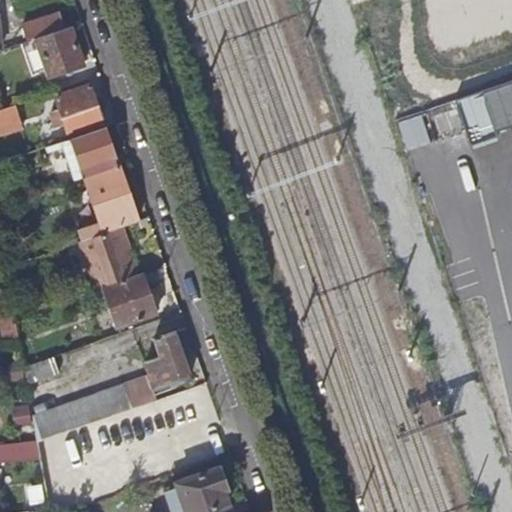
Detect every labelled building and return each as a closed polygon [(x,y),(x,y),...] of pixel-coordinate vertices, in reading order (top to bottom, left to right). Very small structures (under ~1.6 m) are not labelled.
[(63,30),(58,16),(19,29),(24,43),(36,39),(63,30)] [(447,176),(397,19),(361,30),(414,186),(447,176)] [(84,65),(71,27),(63,30),(36,39),(48,78),(65,72),(70,70),(84,65)] [(105,110),(99,93),(94,94),(91,85),(73,91),(87,134),(105,127),(100,112),(105,110)] [(0,126),(10,124),(6,109),(0,110),(0,126)] [(115,158),(105,127),(87,134),(61,142),(63,148),(71,145),(81,176),(115,165),(113,159),(115,158)] [(81,176),(71,145),(63,148),(74,179),(81,176)] [(138,222),(117,164),(115,165),(81,176),(74,179),(71,180),(77,198),(90,193),(100,223),(83,229),(86,239),(120,228),(138,222)] [(137,275),(120,228),(86,239),(79,242),(95,289),(102,287),(137,275)] [(170,279),(165,265),(141,273),(146,287),(170,279)] [(156,315),(146,287),(141,273),(137,275),(102,287),(116,328),(156,315)] [(189,376),(174,332),(153,339),(160,357),(146,363),(152,379),(150,380),(154,394),(175,387),(174,382),(189,376)] [(59,372),(53,357),(24,367),(27,383),(59,372)] [(154,394),(150,380),(148,375),(32,417),(36,442),(113,415),(152,402),(157,400),(154,394)] [(202,433),(187,390),(157,400),(152,402),(169,449),(176,447),(174,443),(191,437),(202,433)] [(100,445),(96,431),(117,424),(113,415),(36,442),(39,459),(47,510),(68,507),(63,473),(69,472),(64,457),(100,445)] [(193,441),(191,437),(174,443),(176,447),(193,441)] [(0,463),(39,459),(36,442),(0,445),(0,463)] [(225,489),(218,469),(176,483),(177,486),(183,504),(185,511),(209,511),(227,506),(222,490),(225,489)] [(183,504),(177,486),(162,491),(169,509),(183,504)]
